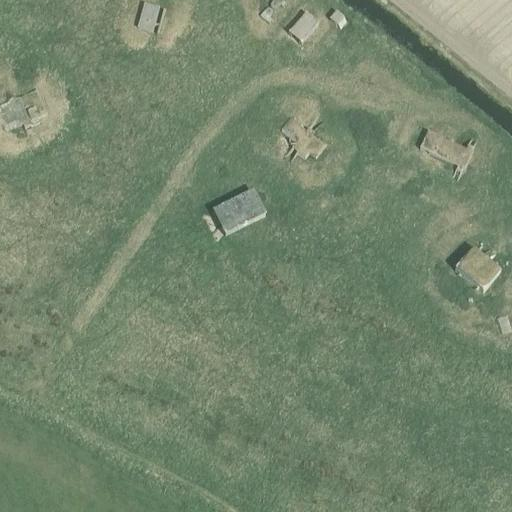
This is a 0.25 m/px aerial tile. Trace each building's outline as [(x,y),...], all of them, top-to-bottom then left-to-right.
[(284,10),(284,9),(289,13),(292,9),(282,1),(279,5),(278,6),(277,7),(277,8),(276,8),(276,9),(276,10),(276,11),(276,12),(276,13),(277,13),(278,14),(279,14),(280,14),(281,14),(282,14),(283,13),(283,12),(284,11),(284,10)] [(168,14),(150,9),(143,32),(160,37),(163,30),(166,31),(164,38),(164,39),(171,15),(166,30),(163,29),(168,14)] [(270,16),(268,17),(265,21),(274,30),(278,26),(273,22),(274,21),(275,21),(276,20),(277,20),(277,19),(278,19),(278,18),(278,17),(278,16),(277,15),(277,14),(276,14),(275,13),(274,13),(273,13),(272,14),(271,14),(270,15),(270,16)] [(335,25),(346,34),(352,26),(341,17),(335,25)] [(295,40),(307,50),(324,29),(312,19),(295,40)] [(38,96),(24,102),(23,93),(22,93),(23,103),(20,104),(14,97),(13,98),(18,105),(5,111),(4,113),(13,133),(16,134),(16,135),(17,136),(18,137),(20,137),(22,136),(23,135),(24,133),(24,132),(23,131),(30,128),(32,133),(35,139),(36,139),(34,132),(36,131),(40,137),(42,136),(37,130),(46,126),(43,121),(49,119),(38,96)] [(336,152),(329,146),(330,145),(328,144),(328,145),(321,140),(328,132),(327,131),(322,137),(317,133),(322,127),(321,126),(316,133),(313,133),(300,122),(297,122),(288,133),(288,135),(295,141),(294,142),(294,143),(293,144),(294,146),(295,147),(297,148),(298,148),(300,147),(301,147),(301,149),(293,159),(294,160),(300,154),(305,158),(299,164),(300,165),(306,159),(313,165),(317,160),(324,166),(336,152)] [(468,175),(470,175),(477,161),(476,160),(483,148),(482,147),(477,157),(474,155),(479,145),(477,145),(471,157),(459,151),(460,149),(458,148),(457,149),(436,138),(427,155),(462,173),(457,182),(458,183),(461,177),(465,179),(461,185),(462,186),(468,175)] [(261,198),(220,219),(232,241),(272,221),(261,198)] [(469,282),(471,284),(473,282),(488,294),(487,296),(489,297),(490,295),(495,298),(511,276),(508,273),(509,271),(507,270),(506,271),(501,268),(506,261),(505,260),(503,263),(498,260),(501,257),(500,256),(495,263),(490,259),(491,258),(490,257),(488,258),(484,255),(466,278),(470,281),(469,282)] [(511,337),(511,323),(511,320),(500,323),(505,339),(511,337)]
